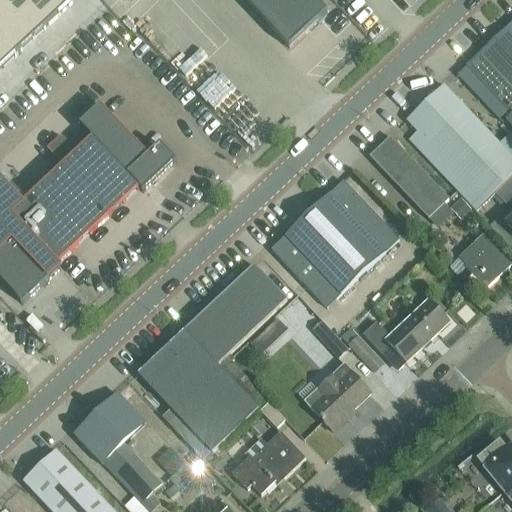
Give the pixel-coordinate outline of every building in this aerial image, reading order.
[(48,26),(32,9),(23,0),(7,0),(1,5),(33,39),(48,26)] [(23,0),(32,9),(40,0),(23,0)] [(67,0),(40,0),(32,9),(48,26),(71,4),(67,0)] [(241,0),(289,50),(327,14),(313,0),(241,0)] [(1,5),(0,4),(0,39),(15,56),(33,39),(1,5)] [(466,68),(457,76),(497,119),(506,111),(511,105),(511,34),(507,29),(466,68)] [(0,70),(15,56),(0,39),(0,70)] [(444,89),(408,123),(418,134),(409,142),(473,210),(475,213),(511,178),(511,160),(500,148),(445,90),(444,89)] [(62,91),(53,100),(60,107),(51,115),(60,124),(78,107),(62,91)] [(156,97),(147,118),(170,128),(180,107),(156,97)] [(0,282),(22,306),(60,271),(57,268),(139,190),(143,194),(146,191),(145,190),(174,164),(161,151),(162,150),(160,147),(148,158),(100,107),(79,127),(92,140),(77,155),(61,137),(47,150),(64,167),(22,206),(0,182),(0,282)] [(449,201),(390,139),(369,159),(428,221),(444,206),(449,201)] [(343,184),(271,252),(327,311),(398,243),(343,184)] [(453,215),(444,206),(428,221),(437,230),(453,215)] [(511,268),(491,246),(483,237),(458,260),(459,261),(449,270),(457,278),(465,270),(486,291),(511,268)] [(254,268),(138,377),(211,456),(268,402),(233,365),(235,363),(229,357),(286,303),(254,268)] [(311,313),(299,300),(280,318),(291,331),(311,313)] [(64,329),(81,318),(71,302),(54,313),(64,329)] [(376,325),(363,337),(381,357),(390,349),(406,366),(450,325),(428,302),(388,339),(376,325)] [(321,323),(311,333),(337,362),(348,352),(321,323)] [(350,332),(341,340),(348,347),(347,347),(374,376),(384,367),(357,338),(357,339),(350,332)] [(344,368),(318,392),(305,404),(333,435),(347,422),(345,419),(370,396),(344,368)] [(145,425),(118,396),(96,417),(123,446),(145,425)] [(276,430),(284,422),(268,405),(260,413),(276,430)] [(123,446),(96,417),(74,437),(133,500),(124,508),(127,511),(153,511),(161,506),(152,497),(162,487),(123,446)] [(279,435),(251,462),(249,460),(231,477),(247,493),(251,489),(261,499),(281,479),(284,482),(305,461),(279,435)] [(478,461),(505,493),(511,487),(511,449),(507,453),(499,443),(478,461)] [(110,511),(56,454),(24,484),(49,511),(110,511)] [(180,493),(181,494),(194,482),(182,469),(168,481),(174,487),(165,495),(171,501),(180,493)]
